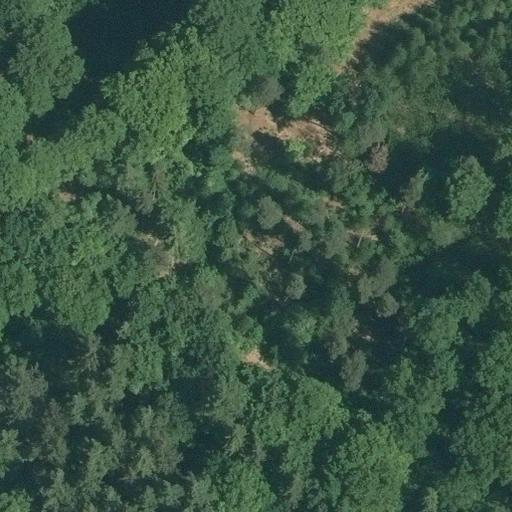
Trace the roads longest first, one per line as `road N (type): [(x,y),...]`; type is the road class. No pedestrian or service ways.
road 1 (tertiary): [(359,511),(0,160)]
road 2 (track): [(0,261),(227,78)]
